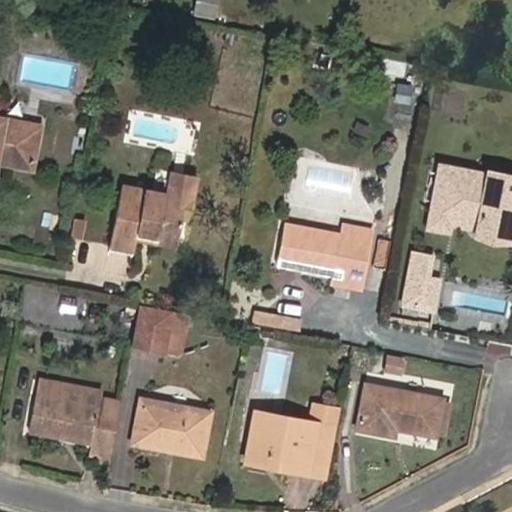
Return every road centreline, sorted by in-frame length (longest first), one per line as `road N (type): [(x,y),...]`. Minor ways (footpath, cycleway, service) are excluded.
road 1 (residential): [(511,445),(392,511)]
road 2 (residential): [(0,485),(129,511)]
